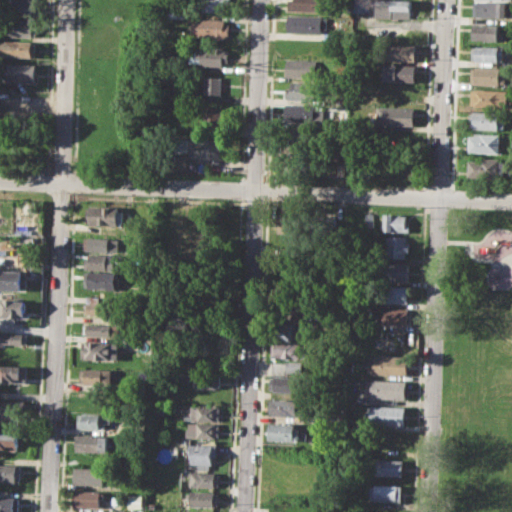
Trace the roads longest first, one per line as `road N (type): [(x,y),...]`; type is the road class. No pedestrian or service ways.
road 1 (residential): [(447,0),(424,511)]
road 2 (residential): [(0,179),(511,200)]
road 3 (residential): [(263,0),(242,511)]
road 4 (residential): [(66,0),(49,511)]
